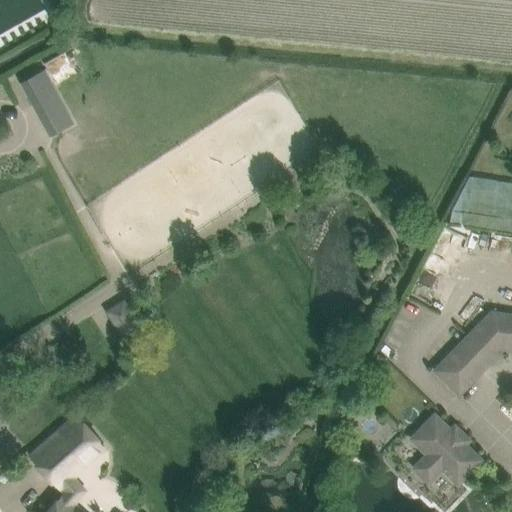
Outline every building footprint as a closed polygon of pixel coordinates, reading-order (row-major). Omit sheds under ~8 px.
[(68,53),(46,61),(54,83),(76,74),(68,53)] [(44,71),(22,83),(51,136),(73,124),(44,71)] [(511,228),(511,181),(475,177),(471,208),(469,208),(467,223),(511,228)] [(124,302),(109,312),(126,339),(142,329),(124,302)] [(511,348),(511,316),(492,313),(436,371),(459,393),(503,348),(511,348)] [(435,416),(413,439),(428,454),(415,468),(420,472),(425,477),(424,477),(429,481),(442,468),(448,473),(458,483),(480,460),(462,442),(459,445),(451,437),(453,434),(435,416)] [(85,491),(72,476),(103,448),(76,417),(31,457),(59,488),(62,485),(67,491),(48,511),(80,511),(72,505),(85,491)]
